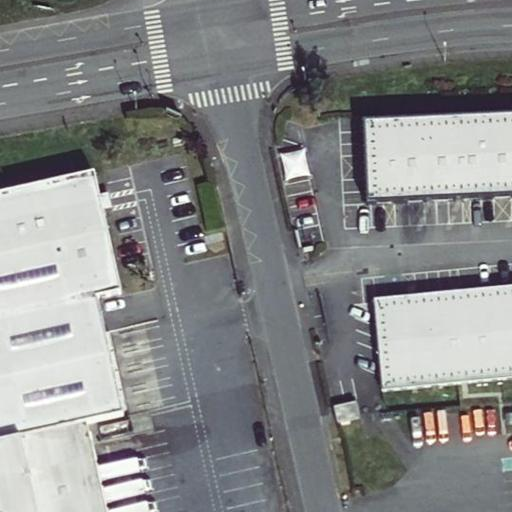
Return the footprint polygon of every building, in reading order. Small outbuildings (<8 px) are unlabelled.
[(370,175),(371,204),(511,199),(511,119),(369,124),(369,147),(364,153),(365,172),(370,175)] [(0,446),(29,440),(89,426),(126,417),(99,299),(122,294),(94,175),(0,196),(0,446)] [(511,287),(374,300),(383,391),(511,379),(511,287)] [(360,404),(336,407),(339,422),(363,418),(360,404)] [(29,440),(0,446),(0,511),(107,511),(89,426),(29,440)]
